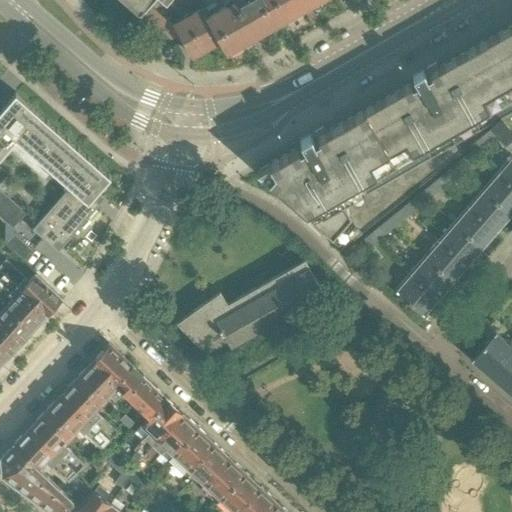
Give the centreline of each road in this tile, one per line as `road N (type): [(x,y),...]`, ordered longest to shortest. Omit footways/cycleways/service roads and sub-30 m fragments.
road 1 (residential): [(318,511),(103,306)]
road 2 (tertiary): [(188,126),(258,114),(441,9)]
road 3 (tertiary): [(188,126),(142,115),(8,0)]
road 4 (residential): [(103,306),(180,168),(188,126)]
road 5 (residential): [(0,412),(103,306)]
